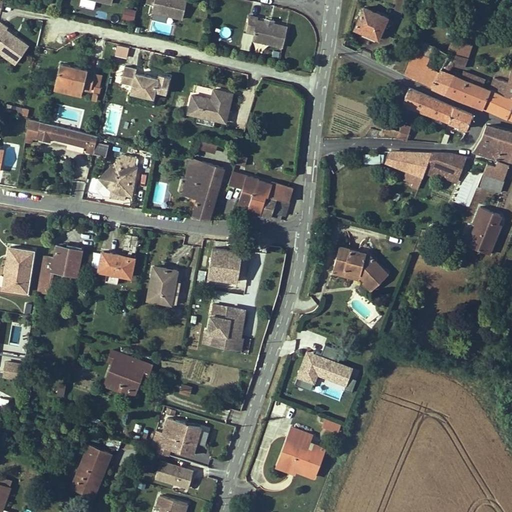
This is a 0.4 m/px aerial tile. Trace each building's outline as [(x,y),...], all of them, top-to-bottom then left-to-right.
[(183,18),(186,0),(146,0),(146,2),(154,3),(152,11),(183,18)] [(380,34),(387,17),(364,7),(355,28),(368,33),(369,30),(377,33),(380,34)] [(133,20),(136,10),(126,8),(124,18),(133,20)] [(452,17),(458,19),(460,10),(454,9),(452,17)] [(283,46),(287,26),(273,23),(265,21),(258,20),(258,17),(250,15),(246,31),(254,33),(252,39),(283,46)] [(0,52),(15,64),(29,45),(17,37),(16,39),(12,37),(13,35),(6,30),(8,27),(0,21),(0,52)] [(374,39),(377,33),(369,30),(368,33),(367,36),(374,39)] [(244,32),(242,48),(250,49),(252,33),(244,32)] [(448,73),(452,64),(456,53),(460,40),(454,38),(448,53),(420,39),(415,51),(429,58),(426,63),(441,70),(448,73)] [(467,57),(471,44),(460,40),(456,53),(467,57)] [(398,59),(403,47),(396,44),(390,55),(398,59)] [(405,74),(433,86),(445,92),(454,75),(448,73),(441,70),(426,63),(429,58),(415,51),(405,74)] [(464,68),(467,57),(456,53),(452,64),(464,68)] [(95,73),(95,72),(76,67),(75,68),(70,66),(60,63),(56,82),(83,89),(91,91),(92,85),(95,73)] [(511,65),(508,82),(504,94),(490,88),(490,89),(483,107),(492,108),(500,114),(511,119),(511,65)] [(166,92),(170,77),(159,74),(158,77),(136,72),(137,69),(125,66),(121,82),(132,85),(131,92),(153,98),(155,90),(166,92)] [(485,79),(463,71),(461,78),(466,80),(482,86),(485,79)] [(99,86),(102,74),(95,73),(92,85),(99,86)] [(483,107),(490,89),(482,86),(466,80),(461,78),(454,75),(445,92),(458,98),(483,107)] [(504,94),(508,82),(494,77),(490,88),(504,94)] [(81,96),(83,89),(56,82),(54,89),(81,96)] [(413,107),(420,92),(409,88),(402,103),(413,107)] [(226,122),(232,93),(214,89),(211,99),(211,101),(208,100),(209,98),(192,94),(188,113),(198,115),(215,119),(226,122)] [(449,121),(453,107),(420,92),(413,107),(449,121)] [(15,113),(16,106),(7,104),(6,111),(15,113)] [(21,115),(23,107),(16,106),(15,113),(21,115)] [(467,128),(473,114),(454,106),(449,121),(467,128)] [(213,125),(215,119),(198,115),(197,122),(213,125)] [(37,138),(41,122),(29,118),(26,136),(32,138),(37,139),(37,138)] [(97,136),(47,123),(41,122),(37,138),(49,142),(51,137),(87,146),(86,151),(93,153),(97,136)] [(407,139),(411,127),(401,124),(399,130),(383,125),(382,131),(385,132),(407,139)] [(498,158),(503,144),(511,147),(511,131),(509,131),(486,125),(482,137),(474,150),(496,157),(498,158)] [(52,138),(52,141),(83,149),(84,147),(52,138)] [(213,151),(216,144),(205,140),(202,148),(213,151)] [(511,147),(503,144),(498,158),(495,164),(493,164),(487,162),(483,172),(484,172),(497,177),(503,161),(508,163),(510,159),(511,159),(511,147)] [(427,164),(431,153),(430,152),(430,153),(391,151),(386,162),(421,175),(423,176),(425,171),(427,164)] [(446,169),(452,153),(431,152),(431,153),(427,164),(435,167),(434,169),(444,172),(446,169)] [(459,174),(466,157),(452,153),(446,169),(459,174)] [(132,194),(137,166),(136,166),(138,158),(122,154),(121,159),(117,158),(116,163),(115,163),(113,165),(110,168),(100,176),(103,179),(106,182),(108,184),(113,188),(119,191),(126,192),(132,194)] [(382,162),(383,154),(365,154),(365,162),(382,162)] [(245,165),(247,158),(239,156),(237,163),(245,165)] [(209,219),(224,167),(192,157),(190,162),(190,164),(186,178),(187,179),(183,194),(197,198),(192,217),(209,219)] [(508,163),(503,161),(497,177),(503,179),(508,163)] [(434,169),(435,167),(427,164),(425,171),(432,174),(433,172),(443,175),(444,172),(434,169)] [(459,174),(446,169),(444,172),(443,175),(457,181),(459,174)] [(261,214),(266,195),(277,198),(289,201),(293,188),(272,181),(271,184),(258,180),(259,178),(232,171),(229,183),(243,187),(238,203),(248,206),(247,210),(261,214)] [(499,192),(504,179),(503,179),(497,177),(484,172),(480,185),(499,192)] [(418,189),(423,176),(421,175),(419,180),(417,180),(414,187),(418,189)] [(119,191),(113,188),(108,184),(106,182),(103,179),(100,182),(105,187),(111,192),(118,195),(125,196),(126,192),(119,191)] [(273,212),(277,198),(266,195),(261,214),(271,216),(273,212)] [(284,215),(289,201),(277,198),(273,212),(284,215)] [(476,224),(468,245),(489,253),(496,235),(493,234),(501,214),(480,206),(474,223),(476,224)] [(280,221),(282,215),(273,212),(271,216),(271,218),(280,221)] [(43,255),(39,281),(48,283),(50,281),(53,268),(77,273),(82,250),(57,245),(55,257),(43,255)] [(27,291),(34,250),(11,246),(7,269),(8,269),(8,272),(5,272),(3,287),(27,291)] [(363,281),(372,290),(388,274),(368,254),(339,246),(334,267),(360,273),(365,279),(363,281)] [(213,247),(208,276),(238,281),(242,252),(213,247)] [(117,284),(119,274),(131,276),(135,257),(102,251),(98,270),(107,271),(105,281),(117,284)] [(461,268),(471,271),(473,264),(463,260),(461,268)] [(177,270),(154,266),(148,299),(171,303),(177,270)] [(360,273),(334,267),(332,272),(358,278),(360,273)] [(39,281),(37,290),(48,293),(50,281),(48,283),(39,281)] [(492,304),(486,301),(484,307),(489,310),(492,304)] [(225,317),(227,307),(213,304),(211,314),(225,317)] [(228,306),(227,307),(225,317),(211,314),(207,332),(205,331),(203,342),(232,348),(235,335),(232,335),(233,329),(241,331),(245,309),(228,306)] [(235,335),(232,348),(240,349),(242,337),(240,336),(241,331),(233,329),(232,335),(235,335)] [(337,357),(340,348),(325,344),(323,352),(337,357)] [(352,366),(306,348),(295,376),(315,383),(319,374),(345,384),(352,366)] [(120,353),(112,350),(108,360),(113,362),(105,384),(134,395),(140,377),(141,376),(126,371),(131,359),(119,355),(120,353)] [(152,365),(120,353),(119,355),(131,359),(126,371),(141,376),(140,377),(146,379),(152,365)] [(6,361),(3,376),(22,379),(24,364),(6,361)] [(344,387),(349,390),(356,380),(350,376),(344,387)] [(65,384),(59,383),(57,395),(63,396),(65,384)] [(180,392),(189,394),(191,387),(182,384),(180,392)] [(193,454),(200,427),(168,418),(164,432),(156,430),(150,449),(168,455),(171,447),(193,454)] [(341,424),(325,418),(322,425),(338,431),(341,424)] [(279,459),(296,465),(295,469),(314,476),(323,453),(308,447),(311,440),(314,433),(292,425),(279,459)] [(118,449),(121,442),(109,437),(106,444),(118,449)] [(311,440),(308,447),(323,453),(326,446),(311,440)] [(111,452),(89,444),(72,487),(94,495),(111,452)] [(276,465),(294,472),(295,469),(296,465),(279,459),(276,465)] [(160,460),(155,477),(189,487),(194,470),(160,460)] [(144,473),(151,475),(154,466),(146,464),(144,473)] [(0,483),(0,511),(10,487),(0,483)] [(33,498),(52,503),(53,498),(34,492),(33,498)] [(156,505),(161,507),(158,511),(184,511),(188,503),(160,495),(156,505)]
